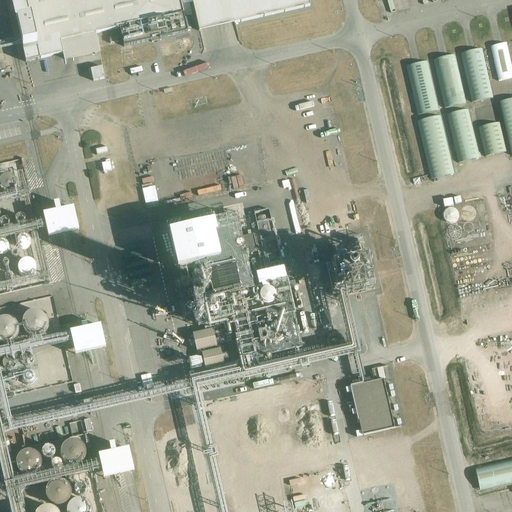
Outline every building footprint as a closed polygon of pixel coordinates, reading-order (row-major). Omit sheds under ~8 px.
[(25,0),(26,1),(12,4),(26,63),(64,55),(65,62),(100,54),(96,34),(120,30),(124,48),(187,35),(185,18),(195,15),(199,33),(310,8),(307,0),(25,0)] [(511,72),(506,45),(490,48),(498,83),(511,79),(511,72)] [(482,50),(460,55),(471,104),(493,99),(482,50)] [(454,57),(433,61),(444,110),(466,105),(454,57)] [(113,58),(101,61),(105,72),(116,69),(113,58)] [(81,60),(83,74),(95,73),(93,59),(81,60)] [(427,63),(406,68),(417,117),(438,112),(427,63)] [(511,100),(499,104),(511,157),(511,100)] [(467,111),(447,116),(459,164),(480,160),(467,111)] [(454,176),(439,118),(418,123),(432,181),(454,176)] [(499,124),(478,129),(485,158),(506,153),(499,124)] [(106,148),(95,150),(96,156),(107,153),(106,148)] [(110,162),(102,163),(105,191),(113,190),(110,162)] [(152,171),(139,173),(142,185),(154,183),(152,171)] [(233,190),(243,187),(240,176),(230,179),(233,190)] [(16,189),(17,187),(16,184),(15,181),(13,180),(11,178),(8,178),(5,178),(3,180),(1,182),(0,183),(0,189),(1,191),(2,193),(4,194),(6,195),(8,195),(10,195),(12,194),(14,193),(16,191),(16,189)] [(142,190),(144,206),(157,203),(154,188),(142,190)] [(293,511),(292,504),(282,505),(283,511),(226,511),(215,461),(217,460),(218,460),(215,450),(214,449),(212,450),(202,407),(204,406),(202,396),(200,397),(199,391),(300,369),(301,371),(302,372),(307,371),(308,370),(308,367),(352,357),(358,382),(364,381),(358,356),(360,355),(347,296),(374,290),(362,242),(356,243),(358,251),(347,253),(348,257),(337,259),(338,261),(332,263),(348,347),(347,348),(257,369),(256,361),(255,359),(242,361),(244,372),(133,398),(21,424),(18,422),(12,423),(0,372),(0,361),(72,344),(71,336),(0,351),(0,294),(49,283),(48,277),(0,288),(0,242),(47,231),(45,224),(0,234),(0,205),(30,198),(29,192),(0,198),(0,445),(6,444),(4,437),(9,436),(8,434),(135,405),(190,393),(217,511),(293,511)] [(43,216),(45,224),(47,231),(49,239),(79,232),(74,209),(61,212),(59,204),(54,205),(56,213),(43,216)] [(472,222),(474,220),(475,218),(476,215),(475,212),(474,210),(472,209),(469,208),(467,207),(464,208),(462,210),(460,212),(460,214),(460,217),(461,219),(462,221),(465,223),(467,223),(470,223),(472,222)] [(247,216),(252,236),(255,251),(245,253),(250,278),(285,271),(270,211),(247,216)] [(25,222),(25,221),(24,219),(23,218),(21,218),(19,218),(18,218),(17,219),(16,220),(15,222),(15,223),(16,225),(17,226),(18,227),(20,227),(21,227),(23,227),(24,225),(25,224),(25,222)] [(10,225),(10,224),(9,222),(7,221),(6,221),(4,221),(3,221),(1,222),(1,223),(0,225),(0,227),(1,228),(2,229),(3,230),(5,231),(6,230),(8,230),(9,228),(10,227),(10,225)] [(208,326),(232,320),(242,361),(255,359),(256,361),(302,351),(285,271),(250,278),(245,253),(255,251),(252,236),(251,236),(250,232),(247,233),(248,237),(241,239),(239,231),(233,233),(231,221),(169,235),(177,271),(205,265),(208,281),(191,286),(191,283),(189,284),(189,282),(177,284),(185,318),(206,314),(208,326)] [(30,245),(30,244),(29,242),(29,241),(28,240),(26,239),(24,238),(22,238),(21,239),(20,240),(18,241),(18,243),(18,244),(18,246),(19,248),(21,249),(22,250),(23,250),(25,250),(27,249),(28,249),(29,248),(29,247),(30,245)] [(9,251),(9,249),(9,248),(8,246),(8,245),(6,244),(5,243),(4,242),(2,242),(1,242),(0,242),(0,255),(1,256),(3,256),(5,255),(6,255),(7,254),(8,252),(9,251)] [(36,272),(37,270),(36,268),(36,267),(34,264),(33,263),(32,262),(31,261),(28,261),(27,261),(24,261),(21,263),(20,264),(19,266),(18,268),(18,270),(18,271),(19,273),(20,275),(21,276),(22,278),(23,278),(25,279),(27,279),(29,279),(31,279),(32,278),(34,277),(35,275),(36,274),(36,272)] [(14,280),(14,279),(13,278),(12,276),(10,276),(9,276),(7,276),(6,277),(5,278),(5,279),(5,281),(5,282),(6,283),(7,284),(8,285),(10,285),(11,284),(12,283),(13,282),(14,280)] [(49,328),(49,326),(48,322),(47,319),(46,317),(43,315),(41,314),(39,313),(37,313),(34,313),(32,313),(29,314),(28,315),(26,318),(24,320),(23,323),(23,325),(23,327),(23,330),(24,332),(26,334),(28,336),(31,338),(32,338),(35,339),(38,339),(40,338),(43,337),(45,335),(46,333),(48,330),(49,328)] [(203,325),(203,323),(203,322),(203,320),(202,319),(201,318),(199,318),(198,318),(196,318),(195,319),(194,321),(194,322),(194,324),(195,325),(196,326),(197,327),(199,327),(200,327),(202,326),(203,325)] [(19,335),(19,332),(18,328),(17,326),(16,324),(14,322),(11,320),(9,320),(7,319),(4,319),(2,320),(0,320),(0,343),(1,344),(2,345),(5,345),(8,345),(10,345),(13,344),(15,342),(16,340),(18,337),(19,335)] [(71,336),(72,344),(75,356),(106,349),(101,327),(88,330),(87,324),(81,325),(83,331),(70,334),(71,336)] [(193,335),(196,353),(217,348),(213,331),(193,335)] [(220,350),(202,355),(205,370),(224,366),(220,350)] [(21,366),(23,368),(25,369),(27,369),(29,369),(31,368),(33,366),(33,364),(34,362),(33,360),(32,358),(30,357),(28,356),(26,356),(24,356),(22,358),(21,360),(20,362),(20,364),(21,366)] [(4,370),(5,372),(7,373),(9,373),(12,373),(14,372),(15,370),(16,368),(17,366),(16,364),(15,362),(13,360),(11,360),(9,360),(7,360),(5,362),(4,363),(3,366),(3,368),(4,370)] [(196,361),(187,363),(189,371),(198,369),(202,367),(201,361),(196,361)] [(377,370),(379,382),(371,383),(369,380),(364,381),(358,382),(351,384),(352,388),(350,388),(362,437),(394,430),(383,381),(385,380),(382,369),(377,370)] [(7,381),(8,383),(8,385),(9,386),(11,387),(13,387),(14,387),(16,386),(17,385),(18,383),(18,381),(18,380),(17,378),(15,377),(14,376),(12,376),(10,377),(9,378),(8,380),(7,381)] [(11,454),(9,443),(6,444),(0,445),(0,456),(8,455),(11,454)] [(73,467),(77,467),(80,465),(83,463),(85,459),(86,455),(85,451),(83,448),(80,445),(77,443),(73,443),(69,444),(65,446),(62,449),(61,453),(61,457),(63,461),(65,464),(69,467),(73,467)] [(102,473),(103,480),(134,473),(129,450),(116,452),(114,444),(109,445),(111,454),(98,457),(100,464),(102,473)] [(46,460),(48,461),(50,460),(52,459),(54,458),(55,456),(55,454),(54,452),(53,450),(52,449),(50,448),(48,448),(45,448),(44,450),(43,451),(42,453),(42,455),(43,457),(44,459),(46,460)] [(28,477),(32,477),(36,475),(39,472),(41,469),(41,465),(41,461),(39,457),(36,455),(32,453),(28,453),(24,454),(21,456),(18,459),(17,463),(17,467),(18,471),(21,474),(24,476),(28,477)] [(75,482),(75,481),(75,480),(74,480),(102,473),(100,464),(14,482),(8,455),(0,456),(0,465),(10,511),(92,511),(92,508),(91,506),(89,505),(87,503),(86,496),(87,495),(87,494),(88,492),(87,491),(87,489),(86,488),(85,486),(84,486),(82,485),(80,485),(79,486),(77,486),(75,484),(75,483),(75,482)] [(54,470),(55,471),(57,472),(58,471),(60,471),(61,469),(62,468),(62,466),(62,465),(61,464),(60,463),(59,462),(57,462),(55,462),(54,463),(53,464),(52,465),(52,467),(52,469),(54,470)] [(511,463),(475,471),(479,491),(511,485),(511,463)]
